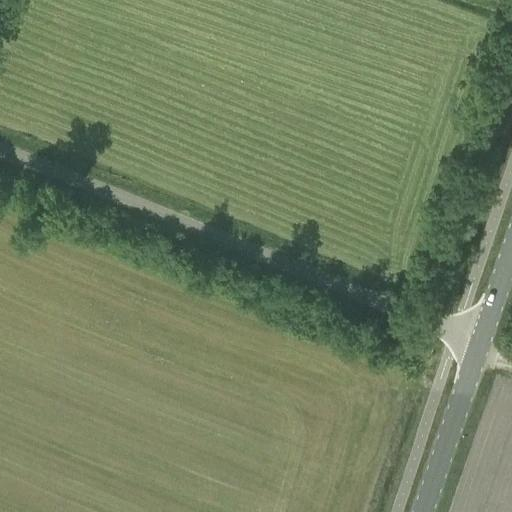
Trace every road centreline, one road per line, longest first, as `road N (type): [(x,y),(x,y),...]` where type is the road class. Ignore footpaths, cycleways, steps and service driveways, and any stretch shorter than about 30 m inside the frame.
road 1 (unclassified): [(481,340),(0,148)]
road 2 (secondary): [(423,511),(481,340)]
